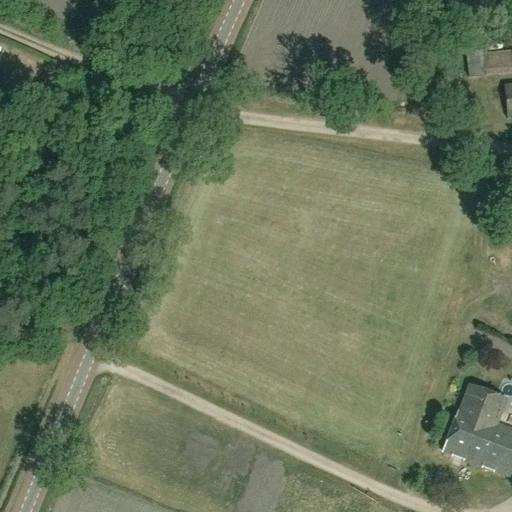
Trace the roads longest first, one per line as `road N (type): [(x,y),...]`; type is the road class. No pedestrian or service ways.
road 1 (tertiary): [(25,511),(242,0)]
road 2 (track): [(0,29),(196,107),(511,148)]
